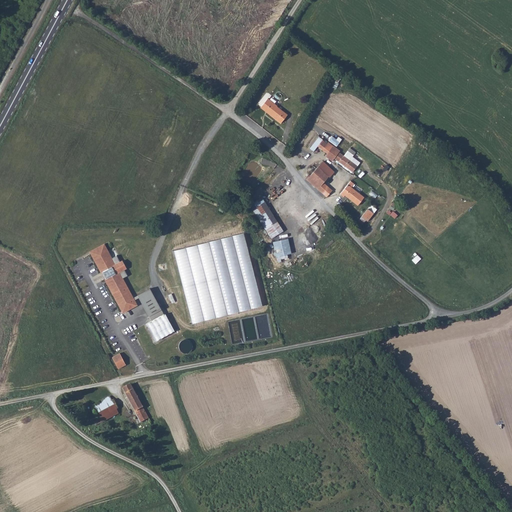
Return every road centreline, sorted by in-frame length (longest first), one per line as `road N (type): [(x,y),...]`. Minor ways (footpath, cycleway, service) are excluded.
road 1 (unclassified): [(437,318),(0,404)]
road 2 (unclassified): [(226,111),(271,146),(437,318)]
road 3 (unclassified): [(226,111),(198,154),(153,260),(161,296)]
road 4 (unclassified): [(72,8),(226,111)]
road 5 (track): [(179,511),(159,479),(92,442),(47,394)]
road 6 (primary): [(0,125),(67,0)]
road 7 (unclassified): [(299,0),(226,111)]
